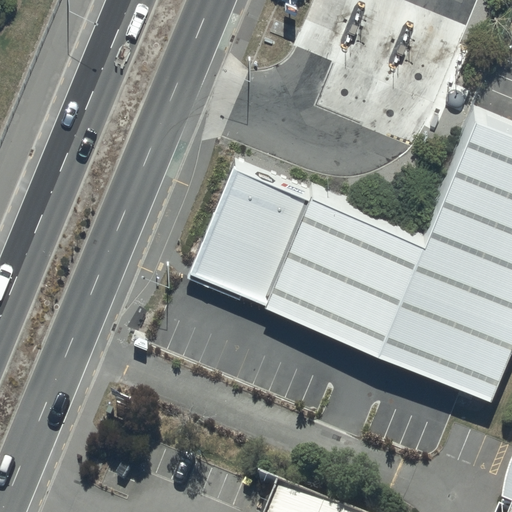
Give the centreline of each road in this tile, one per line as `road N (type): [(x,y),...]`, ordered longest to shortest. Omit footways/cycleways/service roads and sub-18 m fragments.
road 1 (trunk): [(210,0),(0,511)]
road 2 (trunk): [(0,334),(135,0)]
